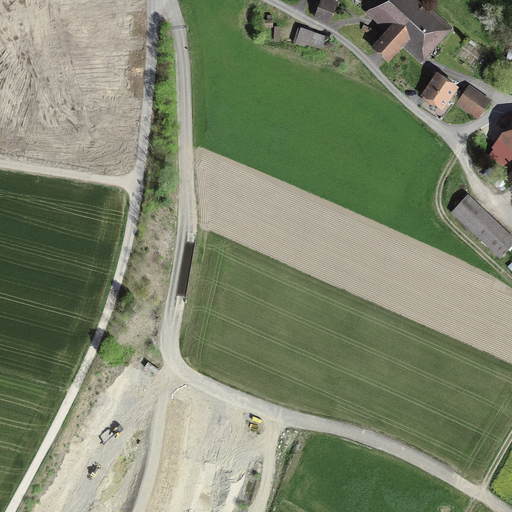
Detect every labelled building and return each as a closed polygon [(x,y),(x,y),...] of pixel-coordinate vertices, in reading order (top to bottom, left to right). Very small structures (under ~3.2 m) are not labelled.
[(396,32),(379,52),(390,62),(406,43),(424,59),(449,31),(413,0),(388,0),(376,15),(396,32)] [(337,6),(325,1),(318,19),(331,23),(337,6)] [(324,40),(303,33),(299,45),(320,52),(324,40)] [(456,90),(442,80),(428,100),(442,110),(456,90)] [(487,103),(471,92),(460,106),(476,118),(487,103)] [(511,243),(511,238),(471,201),(458,215),(501,256),(511,243)]
